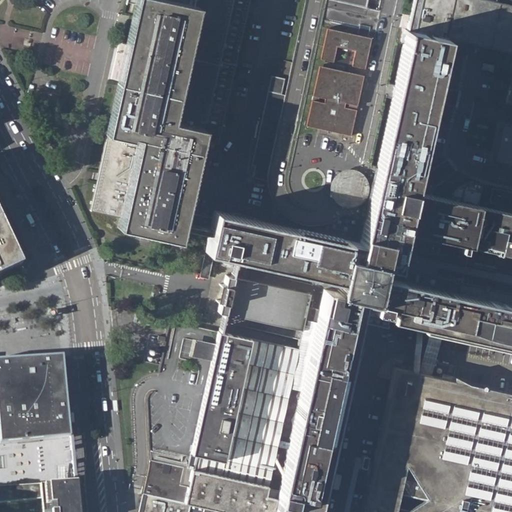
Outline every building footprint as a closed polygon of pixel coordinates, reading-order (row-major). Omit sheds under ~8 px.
[(208,233),(212,217),(184,211),(193,176),(201,141),(218,145),(250,0),(136,0),(135,3),(135,5),(125,52),(123,61),(121,69),(104,142),(98,172),(97,176),(96,182),(90,210),(119,216),(117,226),(140,231),(178,240),(181,227),(208,233)] [(413,0),(407,29),(447,38),(482,46),(507,51),(511,52),(511,76),(506,103),(511,103),(511,3),(496,0),(413,0)] [(511,191),(495,188),(492,203),(498,204),(497,210),(481,206),(485,185),(476,183),(476,182),(470,183),(466,184),(462,186),(459,189),(456,191),(454,194),(454,195),(453,200),(438,197),(432,196),(413,191),(417,174),(433,103),(436,87),(447,38),(407,29),(376,168),(370,196),(360,242),(214,210),(212,217),(208,233),(205,251),(234,257),(231,275),(225,274),(223,284),(219,283),(217,292),(215,300),(219,301),(217,311),(223,313),(218,331),(213,354),(190,451),(195,452),(191,467),(150,457),(142,493),(145,494),(140,511),(313,511),(356,319),(386,326),(388,318),(428,327),(442,330),(511,345),(511,191)] [(366,70),(373,39),(329,29),(322,60),(335,63),(338,48),(357,52),(353,67),(366,70)] [(315,96),(359,106),(365,77),(321,67),(315,96)] [(285,78),(274,76),(262,133),(252,176),(262,179),(285,78)] [(433,103),(457,108),(460,93),(436,87),(433,103)] [(308,126),(352,136),(358,112),(314,102),(308,126)] [(511,125),(502,123),(494,162),(511,165),(511,125)] [(433,188),(458,169),(449,156),(424,177),(417,174),(413,191),(432,196),(433,188)] [(331,220),(327,221),(326,227),(353,232),(357,216),(342,212),(339,215),(337,217),(334,219),(331,220)] [(0,275),(20,266),(0,223),(0,275)] [(428,327),(417,372),(431,375),(442,330),(428,327)] [(22,356),(0,357),(0,441),(70,436),(66,389),(64,389),(61,352),(22,356)] [(417,372),(393,366),(360,511),(511,511),(511,392),(465,382),(452,376),(451,379),(431,375),(417,372)] [(0,511),(76,511),(74,483),(62,484),(0,486),(0,511)]
